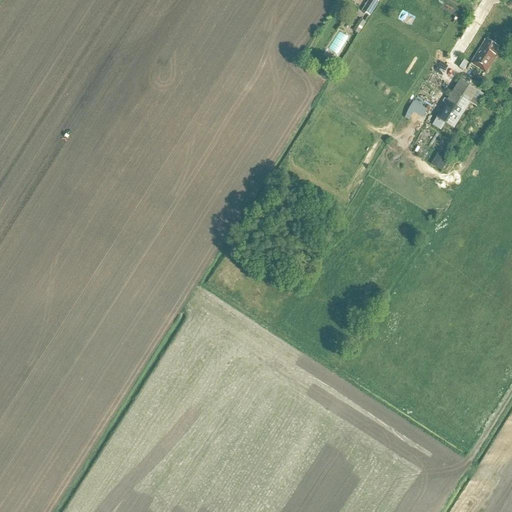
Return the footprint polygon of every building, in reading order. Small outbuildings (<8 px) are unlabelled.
[(370,17),(379,2),(375,0),(368,0),(362,11),(370,17)] [(486,73),(496,56),(493,54),(498,47),(486,39),(471,63),(486,73)] [(463,71),(468,64),(464,61),(459,68),(463,71)] [(323,73),(321,77),(328,82),(332,75),(329,73),(327,76),(323,73)] [(454,130),(477,92),(459,81),(436,119),(454,130)] [(406,116),(411,119),(415,111),(425,116),(429,108),(414,100),(406,116)] [(435,158),(431,164),(442,170),(445,164),(435,158)]
